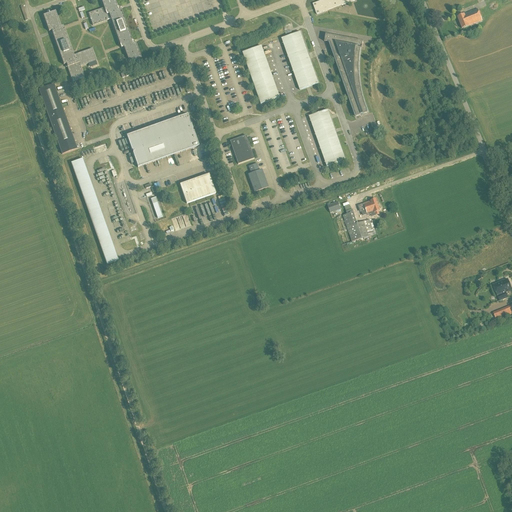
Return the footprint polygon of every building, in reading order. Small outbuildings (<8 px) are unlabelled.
[(118,11),(114,0),(101,0),(104,8),(88,14),(90,19),(91,19),(91,20),(93,26),(107,21),(108,19),(110,18),(121,49),(124,48),(129,63),(135,61),(136,61),(141,59),(136,43),(133,44),(121,10),(118,11)] [(323,0),(313,4),(317,15),(355,1),(354,0),(323,0)] [(469,26),(482,21),(477,8),(464,14),(457,17),(462,28),(469,26)] [(55,11),(43,16),(49,32),(52,31),(64,65),(66,64),(67,67),(73,83),(85,79),(81,66),(96,61),(92,49),(74,55),(63,26),(61,27),(55,11)] [(300,32),(281,39),(300,90),(319,84),(300,32)] [(362,47),(363,42),(326,35),(325,36),(326,36),(333,44),(332,49),(356,117),(368,113),(365,105),(363,101),(363,99),(362,96),(361,92),(360,88),(360,85),(355,86),(355,83),(354,81),(354,77),(359,77),(359,76),(359,74),(359,70),(359,68),(359,66),(359,62),(359,61),(359,59),(359,57),(360,55),(360,52),(360,51),(361,49),(362,49),(358,48),(358,46),(362,47)] [(261,46),(242,53),(260,104),(279,98),(261,46)] [(62,155),(77,149),(54,84),(38,90),(62,155)] [(346,161),(328,110),(309,117),(327,168),(346,161)] [(193,132),(192,130),(193,129),(188,115),(126,136),(132,151),(133,153),(132,153),(138,168),(199,146),(194,132),(193,132)] [(254,159),(246,136),(230,142),(238,165),(254,159)] [(19,162),(19,170),(20,170),(28,170),(29,170),(32,170),(35,177),(35,170),(38,170),(38,175),(40,175),(43,173),(44,165),(42,165),(39,157),(34,157),(36,162),(34,162),(33,159),(28,161),(27,159),(24,159),(28,157),(22,157),(24,160),(19,162)] [(71,163),(107,265),(118,261),(82,159),(71,163)] [(259,171),(257,164),(248,167),(250,171),(251,174),(248,175),(254,193),(268,188),(261,170),(259,171)] [(186,204),(215,194),(209,175),(180,185),(186,204)] [(157,219),(162,217),(156,198),(151,200),(157,219)] [(380,211),(376,199),(370,201),(363,203),(367,215),(374,213),(375,216),(380,214),(379,211),(380,211)] [(338,202),(328,206),(329,208),(330,213),(341,210),(339,204),(338,202)] [(356,225),(352,212),(343,215),(352,242),(369,236),(376,234),(372,222),(371,223),(370,220),(368,217),(366,217),(367,221),(356,225)] [(499,301),(508,297),(506,292),(511,290),(507,279),(492,285),(497,296),(499,301)] [(496,320),(511,313),(511,305),(493,313),(496,320)]
